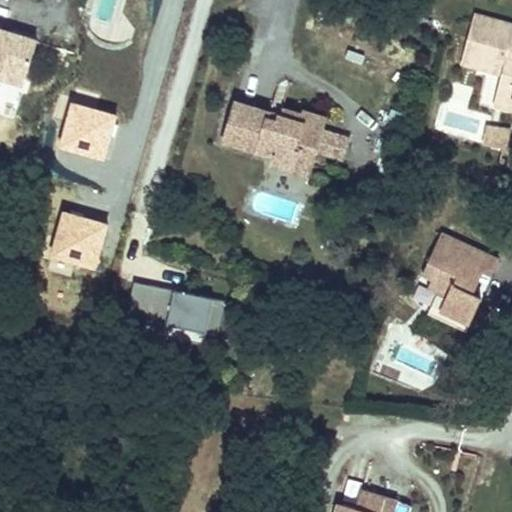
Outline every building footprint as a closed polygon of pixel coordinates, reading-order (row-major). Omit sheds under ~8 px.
[(511,110),(511,24),(475,14),(461,64),(502,75),(500,81),(510,83),(503,108),(511,110)] [(25,79),(37,41),(0,29),(0,78),(2,72),(25,79)] [(0,79),(23,86),(25,79),(2,72),(0,78),(0,79)] [(503,108),(510,83),(500,81),(494,105),(503,108)] [(320,132),(322,128),(303,122),(305,116),(283,109),(281,117),(279,122),(270,120),(271,114),(237,103),(225,142),(275,157),(273,164),(294,171),(301,149),(314,154),(314,153),(320,132)] [(322,128),(324,118),(306,112),(305,116),(303,122),(322,128)] [(271,114),(270,120),(279,122),(281,117),(271,114)] [(510,140),(511,128),(486,123),(482,145),(501,148),(508,149),(510,140)] [(341,160),(347,140),(320,132),(314,153),(341,160)] [(511,168),(511,149),(508,149),(501,148),(499,166),(511,168)] [(308,175),(314,154),(301,149),(294,171),(308,175)] [(445,252),(452,237),(443,233),(435,248),(445,252)] [(492,276),(499,260),(452,237),(445,252),(435,248),(423,272),(433,278),(428,288),(438,293),(432,306),(470,324),(481,299),(472,295),(460,289),(463,284),(467,286),(470,286),(473,285),(475,282),(476,279),(475,276),(473,274),(469,272),(472,266),(483,272),(492,276)] [(472,295),(483,272),(472,266),(469,272),(473,274),(475,276),(476,279),(475,282),(473,285),(470,286),(467,286),(463,284),(460,289),(472,295)] [(225,300),(134,282),(128,313),(146,317),(143,333),(166,337),(169,325),(218,335),(225,300)] [(470,324),(432,306),(428,314),(466,332),(470,324)] [(387,314),(376,309),(371,322),(382,326),(387,314)] [(393,511),(397,501),(362,491),(357,509),(339,504),(337,511),(393,511)]
